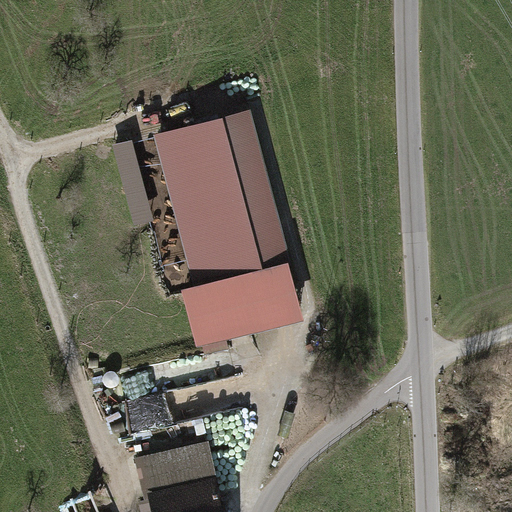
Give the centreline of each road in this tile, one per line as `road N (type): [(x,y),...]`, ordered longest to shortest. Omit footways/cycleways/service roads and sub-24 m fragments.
road 1 (track): [(123,511),(0,141)]
road 2 (unclassified): [(414,0),(419,367)]
road 3 (unclassified): [(419,367),(315,443),(282,475),(261,511)]
road 4 (unclassified): [(419,367),(425,511)]
